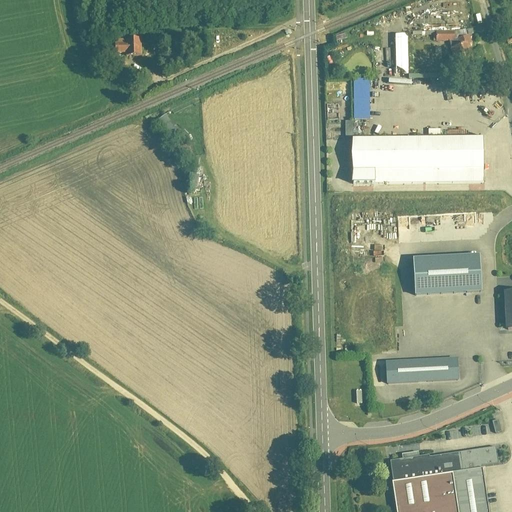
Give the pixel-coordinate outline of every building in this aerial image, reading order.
[(449,41),(454,41),(454,32),(436,32),(436,41),(449,41)] [(393,74),(406,74),(406,34),(393,34),(393,74)] [(471,43),(469,36),(454,41),(449,41),(457,66),(474,60),(468,44),(471,43)] [(116,54),(127,54),(127,57),(142,56),(141,39),(115,40),(116,54)] [(367,79),(351,79),(351,119),(367,119),(367,79)] [(180,128),(170,114),(161,120),(172,134),(180,128)] [(352,132),(353,180),(481,180),(481,132),(352,132)] [(411,259),(413,296),(479,293),(477,256),(411,259)] [(385,364),(386,386),(458,384),(457,361),(385,364)] [(388,463),(394,511),(486,511),(481,470),(498,468),(495,448),(388,463)]
